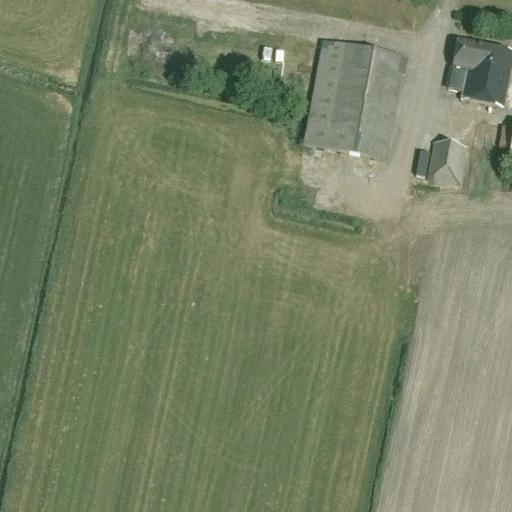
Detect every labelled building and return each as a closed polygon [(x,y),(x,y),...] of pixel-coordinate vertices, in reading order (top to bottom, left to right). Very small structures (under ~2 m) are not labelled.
[(247,13),(248,0),(227,0),(225,9),(247,13)] [(262,29),(268,43),(278,39),(272,24),(262,29)] [(257,44),(245,50),(251,61),(262,55),(257,44)] [(461,104),(502,112),(511,62),(511,54),(458,44),(452,70),(467,73),(461,104)] [(304,149),(385,164),(404,61),(385,58),(386,58),(323,46),(304,149)] [(427,183),(459,188),(466,150),(433,145),(427,183)]
